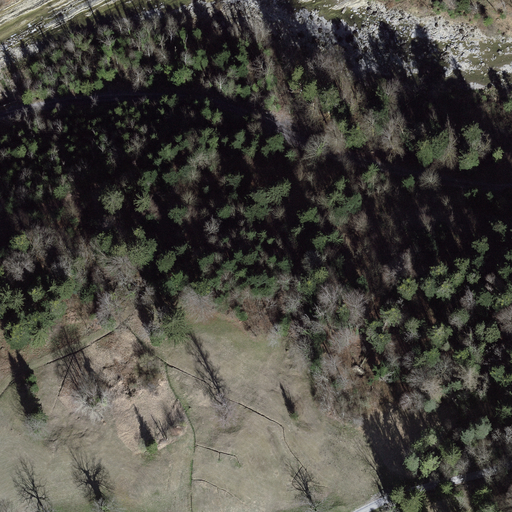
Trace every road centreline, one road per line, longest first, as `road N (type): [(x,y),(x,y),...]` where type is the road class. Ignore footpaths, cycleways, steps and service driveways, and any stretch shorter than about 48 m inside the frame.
road 1 (track): [(511,188),(306,146),(206,98),(116,97),(0,118)]
road 2 (track): [(284,135),(183,135),(72,198),(0,226)]
road 3 (track): [(0,390),(16,373),(119,322),(142,269)]
road 4 (track): [(511,464),(361,511)]
